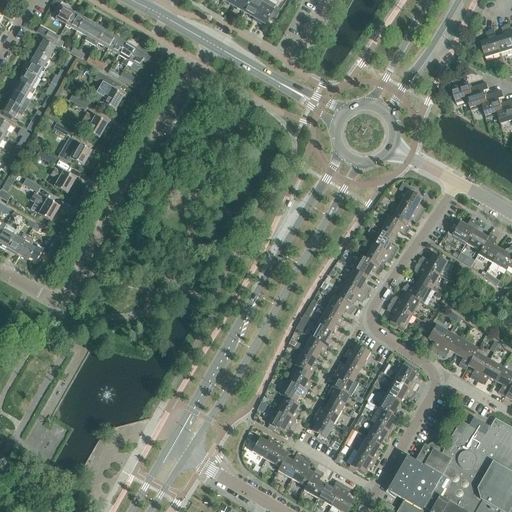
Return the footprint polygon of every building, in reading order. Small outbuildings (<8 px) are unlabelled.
[(236,0),(233,6),(243,12),(250,0),(236,0)] [(250,0),(243,12),(254,18),(264,0),(250,0)] [(275,6),(265,0),(264,0),(254,18),(258,21),(257,23),(264,27),(275,6)] [(57,15),(54,19),(66,26),(73,13),(59,5),(54,13),(57,15)] [(73,13),(66,26),(76,32),(84,18),(74,12),(73,13)] [(86,38),(95,24),(84,18),(76,32),(86,38)] [(95,24),(86,38),(85,41),(95,47),(97,44),(104,31),(105,30),(95,24)] [(501,53),(511,50),(511,33),(511,28),(509,25),(501,28),(503,35),(496,38),(501,53)] [(501,53),(496,38),(494,30),(486,32),(488,40),(481,42),(485,58),(499,54),(501,60),(499,61),(499,62),(500,67),(505,65),(501,53)] [(104,31),(97,44),(107,50),(115,37),(104,31)] [(59,38),(48,32),(45,38),(55,44),(59,38)] [(118,56),(125,43),(115,37),(107,50),(118,56)] [(59,38),(55,44),(61,47),(64,43),(58,40),(59,38)] [(55,48),(43,41),(37,51),(49,58),(51,59),(54,55),(52,54),(55,48)] [(477,42),(469,44),(471,51),(479,48),(477,42)] [(128,62),(136,49),(125,43),(118,56),(128,62)] [(79,51),(73,48),(70,53),(76,56),(79,51)] [(130,68),(137,72),(139,68),(143,62),(146,64),(150,58),(136,49),(128,62),(127,65),(130,68)] [(31,61),(45,69),(48,65),(46,64),(49,58),(37,51),(31,61)] [(97,68),(100,63),(89,57),(86,62),(97,68)] [(68,68),(71,63),(66,60),(63,66),(68,68)] [(25,71),(37,78),(41,73),(42,74),(45,69),(31,61),(25,71)] [(32,88),(37,78),(25,71),(19,81),(32,88)] [(60,71),(57,76),(62,79),(65,73),(60,71)] [(121,75),(118,80),(129,86),(133,78),(122,72),(121,75)] [(117,93),(121,86),(98,73),(93,81),(101,85),(93,99),(102,105),(103,104),(115,111),(123,96),(117,93)] [(62,79),(57,76),(54,82),(58,85),(62,79)] [(12,91),(13,92),(26,99),(29,93),(32,95),(35,90),(32,88),(19,81),(18,80),(12,91)] [(455,100),(466,97),(484,91),(489,90),(487,83),(470,88),(468,83),(451,88),(455,100)] [(47,92),(45,96),(50,99),(56,89),(50,86),(46,92),(47,92)] [(485,96),(484,91),(466,97),(470,108),(482,105),(499,99),(504,98),(502,91),(485,96)] [(8,101),(22,110),(24,105),(22,104),(26,99),(13,92),(8,101)] [(69,101),(85,111),(89,104),(73,95),(69,101)] [(50,99),(45,96),(42,102),(47,105),(50,99)] [(499,99),(482,105),(485,116),(498,113),(511,108),(511,100),(500,104),(499,99)] [(19,114),(22,110),(8,101),(2,112),(1,114),(10,120),(12,117),(14,119),(17,113),(19,114)] [(511,108),(498,113),(501,123),(511,119),(511,108)] [(79,127),(99,139),(107,124),(95,117),(94,119),(86,114),(79,127)] [(38,119),(34,117),(30,122),(31,123),(27,130),(31,132),(38,119)] [(0,133),(4,136),(6,137),(9,133),(7,131),(10,126),(0,120),(0,133)] [(53,129),(67,137),(70,131),(56,123),(53,129)] [(22,137),(18,144),(22,147),(30,134),(20,129),(17,134),(22,137)] [(0,142),(1,141),(5,143),(8,139),(6,137),(4,136),(0,133),(0,142)] [(69,139),(59,157),(69,163),(71,160),(82,167),(91,152),(69,139)] [(18,144),(14,150),(19,153),(22,147),(18,144)] [(37,157),(53,166),(57,160),(40,150),(37,156),(37,157)] [(6,165),(11,167),(14,161),(9,159),(6,165)] [(58,181),(55,187),(66,194),(75,179),(63,172),(62,174),(54,169),(50,176),(58,181)] [(22,185),(37,194),(41,187),(26,179),(22,185)] [(415,190),(410,187),(411,185),(408,183),(407,185),(402,182),(398,190),(402,192),(404,188),(407,190),(413,193),(415,190)] [(7,193),(10,187),(4,184),(1,189),(7,193)] [(11,196),(1,190),(0,191),(0,198),(7,203),(11,196)] [(399,204),(421,216),(425,209),(418,205),(422,198),(407,190),(399,204)] [(34,194),(30,200),(34,203),(31,209),(39,214),(50,221),(59,207),(47,199),(46,201),(38,196),(34,194)] [(417,223),(421,216),(399,204),(395,211),(393,210),(392,210),(391,211),(388,216),(406,226),(410,219),(417,223)] [(19,215),(13,212),(11,217),(10,218),(16,221),(19,215)] [(410,228),(406,226),(388,216),(380,230),(395,239),(399,232),(405,236),(410,228)] [(447,233),(465,244),(477,223),(470,219),(466,225),(456,219),(451,228),(450,228),(447,233)] [(465,244),(478,251),(487,237),(481,234),(484,227),(477,223),(465,244)] [(41,227),(34,224),(32,229),(38,232),(41,227)] [(0,246),(6,249),(14,236),(16,231),(6,225),(3,230),(0,235),(0,246)] [(372,244),(394,256),(398,249),(391,245),(395,239),(380,230),(372,244)] [(484,260),(491,263),(499,249),(492,245),(496,238),(489,234),(487,237),(478,251),(476,255),(477,256),(475,259),(482,263),(484,260)] [(22,235),(20,239),(14,236),(6,249),(12,253),(13,252),(17,254),(24,242),(27,238),(22,235)] [(24,242),(17,254),(28,260),(35,248),(29,245),(32,239),(28,236),(27,238),(24,242)] [(364,257),(379,266),(382,268),(386,261),(389,264),(394,256),(372,244),(364,257)] [(491,263),(505,271),(507,268),(511,257),(511,247),(510,246),(506,253),(499,249),(491,263)] [(438,276),(446,262),(448,258),(446,257),(444,257),(442,260),(432,254),(428,261),(421,257),(417,264),(438,276)] [(378,275),(382,268),(379,266),(364,257),(361,255),(353,270),(367,278),(371,272),(378,275)] [(430,291),(438,276),(417,264),(413,272),(419,276),(416,282),(430,291)] [(353,270),(345,284),(366,296),(370,289),(363,285),(367,278),(353,270)] [(443,285),(450,290),(451,290),(453,284),(445,280),(443,285)] [(422,304),(430,291),(416,282),(412,289),(405,285),(401,292),(405,295),(419,302),(422,304)] [(362,303),(366,296),(345,284),(340,291),(338,290),(337,290),(336,291),(333,295),(337,297),(351,306),(355,299),(362,303)] [(333,295),(326,309),(340,317),(344,311),(350,315),(354,307),(351,306),(337,297),(333,295)] [(394,297),(390,304),(411,316),(419,302),(405,295),(401,301),(394,297)] [(403,330),(411,316),(390,304),(386,311),(393,315),(389,323),(403,330)] [(343,319),(340,317),(326,309),(317,323),(332,331),(336,325),(339,327),(343,319)] [(328,338),(332,331),(317,323),(309,337),(327,347),(332,340),(328,338)] [(449,333),(435,325),(426,340),(433,344),(430,350),(437,354),(449,333)] [(463,341),(449,333),(437,354),(444,358),(448,352),(455,356),(463,341)] [(309,337),(301,351),(316,359),(320,352),(323,354),(327,347),(309,337)] [(291,339),(289,344),(295,347),(297,343),(291,339)] [(458,367),(465,371),(467,368),(475,353),(478,349),(463,341),(455,356),(462,360),(458,367)] [(343,357),(347,360),(361,368),(369,354),(355,345),(351,352),(347,350),(343,357)] [(312,366),(316,359),(301,351),(293,365),(297,367),(311,375),(316,368),(312,366)] [(285,353),(283,358),(288,361),(291,356),(285,353)] [(489,360),(475,353),(467,368),(473,371),(469,377),(477,382),(489,360)] [(385,359),(380,356),(376,362),(381,365),(385,359)] [(343,367),(339,365),(335,372),(353,382),(361,368),(347,360),(343,367)] [(495,383),(503,368),(489,360),(477,382),(484,386),(488,379),(495,383)] [(419,385),(412,381),(416,374),(402,366),(394,380),(415,392),(419,385)] [(297,367),(289,381),(307,392),(311,385),(307,383),(311,375),(297,367)] [(511,373),(503,368),(495,383),(501,387),(498,393),(505,398),(511,386),(511,373)] [(357,384),(353,382),(335,372),(331,379),(335,381),(331,387),(345,395),(349,397),(350,398),(357,384)] [(411,400),(415,392),(394,380),(386,394),(400,402),(404,395),(411,400)] [(303,398),(307,392),(289,381),(281,395),(284,397),(296,403),(299,396),(303,398)] [(349,397),(345,395),(331,387),(327,395),(330,397),(326,403),(341,412),(349,397)] [(396,409),(400,402),(386,394),(377,409),(381,410),(395,419),(399,421),(403,413),(396,409)] [(367,396),(364,401),(372,405),(368,402),(371,398),(367,396)] [(299,405),(296,403),(284,397),(276,411),(294,421),(298,414),(295,412),(299,405)] [(372,405),(364,401),(367,403),(365,407),(370,409),(372,405)] [(319,408),(315,415),(333,425),(341,412),(326,403),(323,410),(319,408)] [(392,425),(395,419),(381,410),(373,424),(391,434),(395,427),(392,425)] [(290,428),(294,421),(276,411),(268,425),(274,428),(283,434),(287,427),(290,428)] [(325,439),(333,425),(315,415),(311,422),(314,424),(310,431),(325,439)] [(362,426),(365,422),(363,421),(365,419),(360,416),(357,421),(356,423),(362,426)] [(511,511),(511,428),(494,419),(489,427),(478,420),(473,418),(469,426),(460,421),(446,444),(441,454),(439,453),(440,450),(439,446),(436,444),(433,443),(429,444),(427,447),(425,445),(424,445),(415,461),(414,461),(407,456),(406,456),(386,491),(402,501),(395,511),(511,511)] [(387,441),(391,434),(373,424),(365,438),(380,446),(384,440),(387,441)] [(251,435),(248,440),(256,444),(259,439),(251,435)] [(349,447),(353,440),(348,437),(344,444),(349,447)] [(251,452),(265,460),(275,442),(268,438),(266,442),(260,438),(259,439),(256,444),(251,452)] [(376,453),(380,446),(365,438),(357,452),(375,462),(379,455),(376,453)] [(279,468),(285,457),(287,454),(280,449),(282,446),(275,442),(265,460),(279,468)] [(375,462),(357,452),(349,466),(364,475),(368,467),(371,469),(375,462)] [(303,458),(296,454),(292,461),(285,457),(279,468),(277,471),(291,479),(303,458)] [(303,458),(291,479),(305,487),(313,473),(306,469),(311,462),(303,458)] [(253,471),(257,474),(261,467),(257,464),(253,471)] [(313,473),(305,487),(303,491),(317,499),(325,485),(319,481),(323,474),(315,469),(313,473)] [(332,489),(325,485),(317,499),(331,507),(343,486),(336,481),(332,489)] [(346,496),(350,490),(343,486),(331,507),(339,511),(346,511),(353,501),(346,496)] [(386,511),(390,511),(393,507),(381,500),(377,507),(386,511)]
